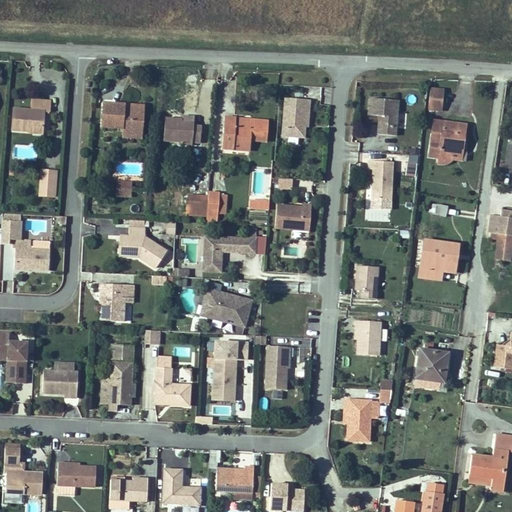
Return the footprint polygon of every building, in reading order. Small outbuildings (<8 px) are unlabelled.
[(435,101),(439,79),(427,78),(423,100),(435,101)] [(29,97),(9,95),(7,120),(37,123),(39,101),(46,101),(47,91),(30,89),(29,97)] [(282,91),(279,129),(302,131),(304,103),(308,103),(309,94),(282,91)] [(394,129),(397,94),(369,91),(369,108),(380,108),(378,127),(394,129)] [(101,92),(99,114),(122,116),(121,121),(135,122),(137,99),(121,98),(121,93),(101,92)] [(191,105),(179,104),(177,110),(177,112),(191,113),(191,105)] [(219,139),(231,140),(231,132),(245,133),(245,130),(263,131),(264,112),(248,111),(247,116),(231,114),(231,110),(232,107),(222,106),(219,139)] [(177,112),(177,110),(162,109),(160,134),(172,135),(172,138),(188,139),(188,136),(201,137),(202,117),(191,116),(191,113),(177,112)] [(433,112),(428,134),(437,136),(441,114),(433,112)] [(437,136),(428,134),(425,149),(434,151),(433,157),(439,158),(440,158),(444,156),(448,154),(449,152),(451,144),(460,145),(465,119),(441,114),(437,136)] [(244,142),(245,133),(231,132),(231,140),(244,142)] [(390,195),(393,158),(370,155),(369,164),(374,164),(371,193),(390,195)] [(417,156),(395,155),(394,171),(405,172),(404,176),(416,177),(417,156)] [(58,171),(39,169),(37,197),(56,198),(58,171)] [(292,190),(292,180),(278,179),(277,189),(292,190)] [(131,197),(131,181),(116,180),(116,197),(131,197)] [(215,204),(216,187),(216,183),(205,183),(205,187),(203,207),(215,207),(215,204)] [(183,185),(181,205),(203,207),(205,187),(183,185)] [(222,205),(224,187),(216,187),(215,204),(222,205)] [(234,188),(232,199),(253,201),(253,190),(234,188)] [(275,196),(273,222),(308,224),(310,196),(299,196),(298,201),(282,200),(283,197),(275,196)] [(444,199),(429,197),(427,210),(442,213),(444,199)] [(501,209),(491,208),(489,225),(493,225),(492,232),(496,233),(496,240),(511,241),(511,205),(502,204),(501,209)] [(0,207),(0,214),(15,215),(16,208),(0,207)] [(121,220),(120,229),(119,246),(134,247),(151,259),(162,244),(141,230),(141,213),(121,213),(121,220)] [(15,215),(0,214),(0,237),(4,238),(4,230),(4,224),(15,225),(15,215)] [(161,214),(160,225),(171,225),(171,215),(161,214)] [(219,244),(240,246),(241,231),(201,228),(199,256),(218,258),(219,244)] [(9,241),(9,264),(42,265),(44,242),(23,241),(24,231),(15,231),(6,231),(6,241),(9,241)] [(251,231),(241,231),(240,246),(249,247),(251,231)] [(459,239),(425,234),(419,270),(440,274),(442,263),(455,265),(459,239)] [(217,265),(218,258),(199,256),(199,264),(217,265)] [(372,293),(377,260),(354,258),(351,282),(358,282),(357,290),(372,293)] [(175,269),(175,277),(188,277),(188,269),(175,269)] [(119,315),(120,296),(121,278),(92,276),(92,285),(97,286),(96,314),(119,315)] [(151,285),(172,286),(172,277),(151,276),(151,285)] [(130,278),(121,278),(120,296),(128,297),(130,278)] [(4,281),(3,292),(12,293),(13,282),(4,281)] [(200,300),(208,302),(205,312),(242,324),(249,297),(204,285),(200,300)] [(205,312),(208,302),(200,300),(198,310),(205,312)] [(375,351),(378,317),(351,314),(351,323),(356,324),(354,349),(375,351)] [(0,346),(2,347),(2,352),(9,353),(8,375),(19,376),(21,335),(3,334),(4,327),(0,326),(0,346)] [(156,327),(142,326),(142,339),(156,339),(156,327)] [(39,327),(30,327),(30,335),(38,336),(39,327)] [(495,342),(492,365),(511,367),(511,356),(509,356),(510,352),(511,350),(511,330),(509,330),(508,340),(503,344),(495,342)] [(108,333),(107,348),(128,350),(129,335),(108,333)] [(443,374),(447,344),(418,341),(413,379),(434,383),(435,374),(443,374)] [(289,353),(289,344),(267,343),(264,386),(282,387),(285,353),(289,353)] [(173,357),(189,356),(189,347),(173,348),(173,357)] [(230,391),(233,350),(210,348),(208,389),(230,391)] [(125,395),(128,352),(106,351),(105,367),(96,367),(95,393),(103,393),(103,400),(110,401),(110,394),(125,395)] [(8,375),(9,353),(2,352),(0,375),(8,375)] [(151,357),(148,393),(183,395),(185,375),(165,374),(166,358),(151,357)] [(60,388),(70,388),(72,362),(40,359),(38,382),(60,384),(60,388)] [(388,393),(380,392),(378,403),(387,404),(388,393)] [(363,439),(368,397),(340,394),(339,405),(344,406),(341,436),(363,439)] [(252,395),(243,395),(243,403),(236,402),(236,416),(250,417),(252,395)] [(396,408),(394,415),(407,418),(408,412),(396,408)] [(196,416),(195,424),(211,425),(212,418),(196,416)] [(2,441),(1,455),(16,456),(18,443),(2,441)] [(485,450),(482,470),(491,472),(490,480),(489,484),(502,486),(508,445),(493,443),(492,451),(485,450)] [(485,450),(471,448),(468,468),(482,470),(485,450)] [(63,455),(54,454),(52,477),(88,479),(90,460),(63,459),(63,455)] [(248,458),(239,458),(239,464),(213,462),(212,482),(230,483),(247,484),(248,458)] [(196,482),(177,480),(177,463),(160,463),(158,496),(195,497),(196,482)] [(3,488),(35,489),(37,467),(4,464),(3,488)] [(481,478),(482,470),(468,468),(467,476),(481,478)] [(103,493),(104,493),(138,495),(139,470),(124,469),(124,475),(104,474),(103,493)] [(482,470),(481,478),(490,480),(491,472),(482,470)] [(283,471),(267,471),(265,496),(299,498),(300,476),(289,475),(283,475),(283,472),(283,471)] [(229,491),(246,492),(247,484),(230,483),(229,491)] [(436,511),(440,489),(421,486),(417,511),(436,511)] [(412,511),(414,502),(395,500),(393,511),(412,511)]
